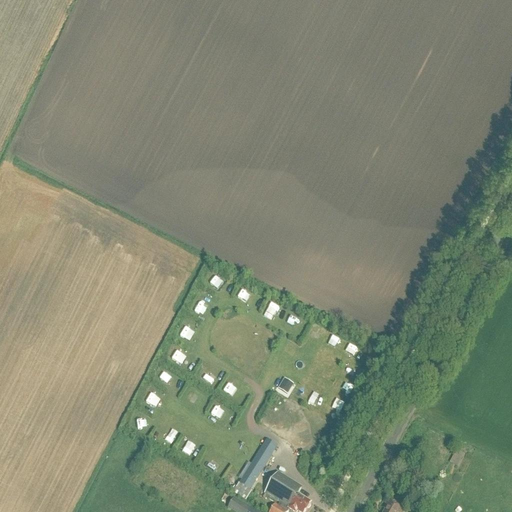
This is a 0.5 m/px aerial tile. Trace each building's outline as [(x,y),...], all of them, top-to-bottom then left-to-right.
[(283,384),(279,396),(289,399),(293,388),(283,384)] [(250,492),(278,448),(267,441),(239,485),(250,492)] [(451,467),(460,472),(465,463),(456,458),(451,467)] [(307,511),(312,505),(298,496),(303,488),(280,473),(266,495),(286,508),(285,510),(277,505),(271,511),(288,511),(287,511),(289,509),(293,511),(307,511)] [(252,493),(239,485),(236,489),(235,489),(231,494),(246,503),(252,493)] [(218,495),(215,502),(221,505),(225,498),(218,495)] [(228,510),(231,511),(255,511),(235,499),(228,510)] [(403,511),(404,510),(387,501),(383,509),(385,510),(383,511),(403,511)]
